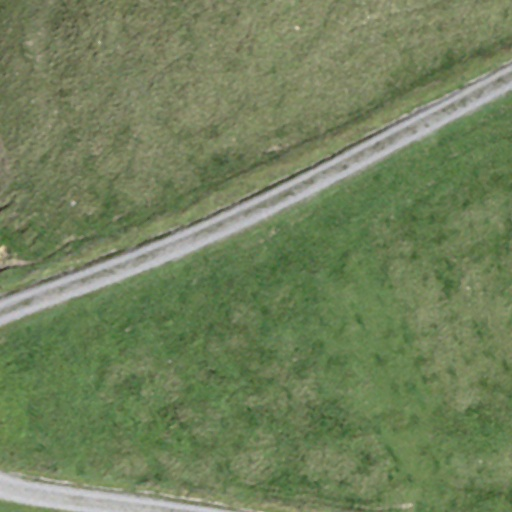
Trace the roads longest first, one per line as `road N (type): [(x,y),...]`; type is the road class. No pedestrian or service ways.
road 1 (track): [(511,69),(180,239),(0,307)]
road 2 (track): [(0,488),(145,511)]
